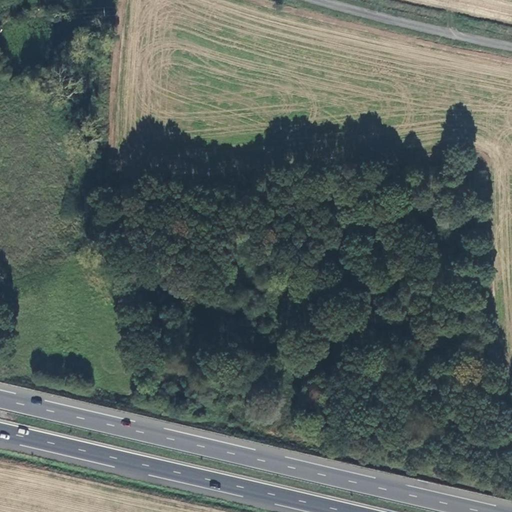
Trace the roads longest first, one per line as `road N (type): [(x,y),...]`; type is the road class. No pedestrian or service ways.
road 1 (trunk): [(477,511),(0,399)]
road 2 (trunk): [(0,431),(346,511)]
road 3 (unclassified): [(511,45),(317,0)]
